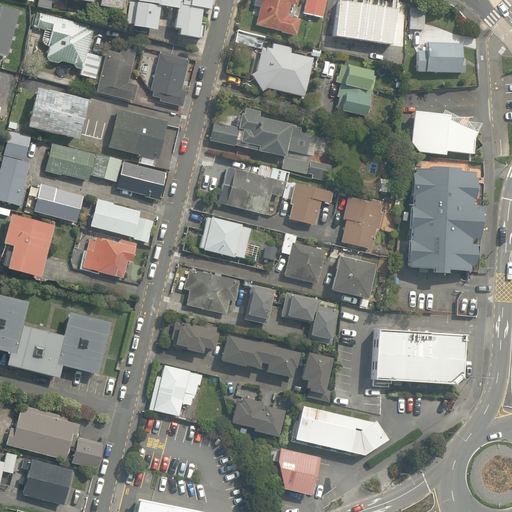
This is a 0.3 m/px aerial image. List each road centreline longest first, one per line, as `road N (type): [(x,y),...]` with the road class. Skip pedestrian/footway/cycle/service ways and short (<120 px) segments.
road 1 (residential): [(101,511),(226,0)]
road 2 (secondary): [(471,433),(498,369),(511,194)]
